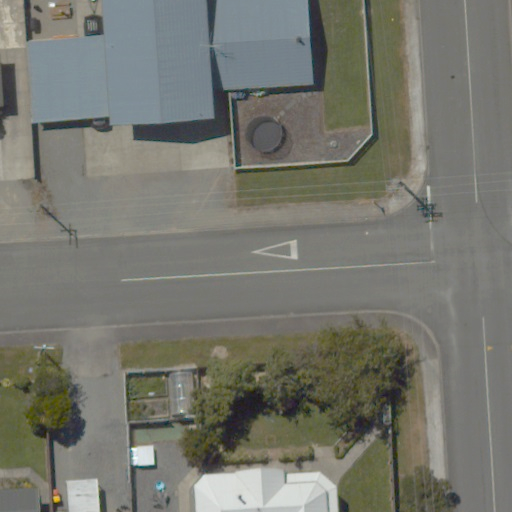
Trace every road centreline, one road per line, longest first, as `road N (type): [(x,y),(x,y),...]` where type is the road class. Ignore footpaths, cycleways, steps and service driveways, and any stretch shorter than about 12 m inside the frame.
road 1 (residential): [(0,288),(482,259)]
road 2 (residential): [(463,0),(482,259)]
road 3 (residential): [(482,259),(496,511)]
